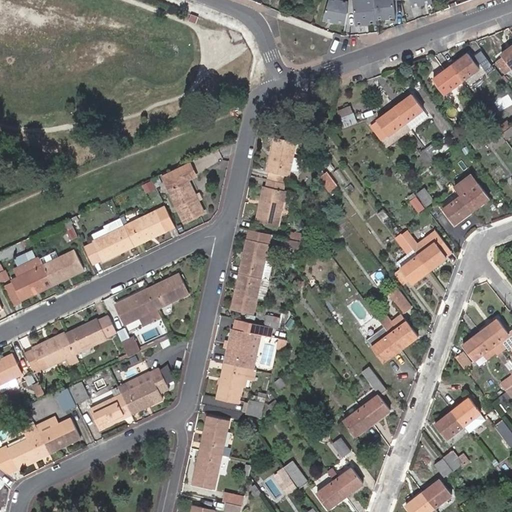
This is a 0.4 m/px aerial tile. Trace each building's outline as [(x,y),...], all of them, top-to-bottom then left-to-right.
[(348,1),(339,0),(327,0),(323,20),(345,24),(348,13),(348,1)] [(373,0),(351,0),(354,26),(377,23),(376,20),(373,0)] [(393,0),(373,0),(376,20),(396,18),(393,0)] [(511,67),(511,45),(500,54),(510,68),(511,67)] [(467,53),(450,65),(461,80),(478,68),(467,53)] [(461,80),(450,65),(432,79),(443,94),(461,80)] [(411,94),(394,106),(405,121),(422,109),(411,94)] [(405,121),(394,106),(376,119),(369,124),(380,139),(387,134),(405,121)] [(350,107),(338,112),(344,126),(356,121),(350,107)] [(422,109),(405,121),(410,129),(427,116),(422,109)] [(326,119),(317,116),(315,126),(324,128),(326,119)] [(387,134),(380,139),(385,146),(410,128),(405,121),(387,134)] [(507,121),(497,128),(501,134),(511,127),(507,121)] [(511,135),(511,128),(511,127),(501,134),(502,135),(505,140),(511,135)] [(505,140),(502,135),(492,142),(496,148),(506,141),(505,140)] [(267,180),(283,183),(285,176),(288,176),(290,168),(295,142),(274,137),(267,172),(269,172),(267,180)] [(481,137),(472,144),(477,151),(485,144),(481,137)] [(431,146),(426,149),(433,159),(438,155),(431,146)] [(426,149),(420,153),(427,163),(433,159),(426,149)] [(302,160),(292,158),(290,168),(299,170),(302,160)] [(174,170),(180,184),(186,181),(194,178),(187,164),(174,170)] [(201,213),(186,181),(180,184),(174,170),(160,177),(167,190),(182,222),(201,213)] [(327,173),(319,179),(328,191),(336,186),(327,173)] [(282,190),(283,183),(267,180),(266,187),(263,186),(256,221),(277,225),(282,200),(284,191),(282,190)] [(460,197),(472,212),(490,199),(479,184),(460,197)] [(416,193),(427,207),(435,201),(425,187),(416,193)] [(293,193),(284,191),(282,200),(291,202),(293,193)] [(409,200),(418,213),(424,209),(415,196),(409,200)] [(454,224),(472,212),(460,197),(443,209),(454,224)] [(123,227),(132,246),(163,231),(173,227),(163,208),(153,212),(123,227)] [(69,219),(61,222),(70,240),(77,236),(69,219)] [(106,235),(123,227),(119,219),(102,227),(106,235)] [(100,261),(132,246),(123,227),(106,235),(91,242),(82,247),(90,264),(99,260),(100,261)] [(249,229),(247,239),(268,244),(270,234),(249,229)] [(408,234),(404,237),(417,255),(428,270),(429,270),(453,254),(437,231),(417,246),(408,234)] [(417,255),(404,237),(402,234),(396,238),(408,255),(397,263),(398,264),(400,267),(417,255)] [(295,240),(285,237),(283,243),(295,246),(292,258),(296,259),(301,241),(295,240)] [(261,278),(265,259),(268,244),(247,239),(239,273),(261,278)] [(41,267),(50,286),(82,271),(72,251),(41,267)] [(39,259),(42,266),(58,258),(54,252),(39,259)] [(428,270),(417,255),(400,267),(398,264),(392,269),(401,281),(406,276),(411,283),(428,270)] [(18,301),(50,286),(41,267),(37,259),(31,261),(35,269),(18,277),(9,282),(18,301)] [(265,259),(261,278),(269,280),(273,261),(265,259)] [(35,269),(31,261),(14,270),(18,277),(35,269)] [(180,273),(147,289),(157,309),(189,293),(180,273)] [(256,296),(261,278),(239,273),(231,307),(253,312),(256,296)] [(261,278),(256,296),(265,298),(269,280),(261,278)] [(297,280),(294,287),(299,290),(303,283),(297,280)] [(408,301),(393,281),(385,287),(400,307),(408,301)] [(9,282),(2,285),(11,304),(18,301),(9,282)] [(157,309),(147,289),(115,304),(125,324),(157,309)] [(291,311),(286,315),(292,323),(297,319),(291,311)] [(116,331),(108,314),(97,319),(66,334),(75,353),(106,338),(105,336),(116,331)] [(265,325),(277,328),(280,317),(267,314),(265,325)] [(384,327),(389,333),(401,348),(418,336),(407,320),(396,328),(386,316),(380,321),(384,327)] [(225,362),(246,367),(253,333),(260,335),(262,324),(236,318),(234,329),(232,329),(225,362)] [(497,319),(480,332),(491,347),(504,364),(508,360),(501,350),(507,345),(510,348),(511,346),(511,331),(511,332),(508,334),(497,319)] [(359,346),(364,352),(372,346),(389,333),(384,327),(359,346)] [(168,332),(158,336),(160,341),(170,337),(168,332)] [(491,347),(480,332),(463,346),(474,361),(491,347)] [(253,369),(260,335),(253,333),(246,367),(253,369)] [(401,348),(389,333),(372,346),(383,361),(401,348)] [(75,353),(66,334),(34,349),(24,353),(31,368),(41,364),(43,368),(75,353)] [(170,337),(160,341),(162,346),(172,341),(170,337)] [(279,338),(277,347),(283,355),(286,339),(279,338)] [(75,353),(58,361),(61,368),(78,360),(75,353)] [(462,353),(455,358),(463,368),(470,364),(462,353)] [(0,383),(7,380),(21,373),(12,354),(0,359),(1,361),(0,361),(0,383)] [(244,375),(246,367),(225,362),(217,397),(239,401),(244,375)] [(41,364),(31,368),(33,373),(43,368),(41,364)] [(379,364),(372,370),(380,381),(388,375),(379,364)] [(122,394),(131,413),(162,398),(159,391),(169,386),(160,367),(151,372),(150,372),(153,379),(130,390),(122,394)] [(253,369),(246,367),(244,375),(253,377),(254,369),(253,369)] [(363,373),(379,394),(380,394),(386,389),(380,381),(372,370),(370,367),(363,373)] [(30,373),(24,377),(28,385),(34,382),(30,373)] [(511,375),(500,384),(505,390),(506,389),(511,384),(511,375)] [(0,383),(0,391),(10,387),(7,380),(0,383)] [(81,381),(68,388),(74,400),(76,403),(88,397),(86,393),(81,381)] [(126,382),(118,386),(119,388),(122,394),(130,390),(126,382)] [(38,383),(33,385),(40,399),(45,397),(38,383)] [(65,411),(77,405),(74,400),(68,388),(57,393),(65,411)] [(98,429),(131,413),(122,394),(117,396),(89,409),(98,429)] [(380,394),(361,408),(372,423),(390,409),(380,394)] [(251,401),(265,404),(266,399),(252,396),(251,401)] [(470,396),(452,410),(464,425),(481,411),(470,396)] [(265,404),(251,401),(250,401),(247,413),(262,417),(265,404)] [(372,423),(361,408),(344,420),(355,435),(372,423)] [(464,425),(452,410),(435,424),(447,439),(464,425)] [(480,412),(464,425),(469,432),(485,419),(480,412)] [(201,449),(222,454),(229,420),(208,415),(201,449)] [(39,433),(49,453),(80,437),(71,418),(57,424),(54,417),(36,425),(39,433)] [(511,431),(502,418),(500,420),(495,423),(494,424),(504,437),(510,445),(511,443),(511,431)] [(35,424),(26,429),(30,438),(39,433),(36,425),(35,424)] [(17,468),(49,453),(39,433),(30,438),(8,448),(7,447),(0,449),(0,467),(4,471),(16,465),(17,468)] [(340,437),(332,443),(341,456),(350,450),(340,437)] [(214,489),(222,454),(201,449),(193,484),(214,489)] [(452,450),(443,457),(453,469),(461,463),(452,450)] [(453,469),(443,457),(434,463),(444,476),(453,469)] [(293,460),(284,467),(299,487),(308,480),(293,460)] [(352,467),(334,480),(345,495),(363,482),(352,467)] [(440,479),(423,492),(435,506),(451,493),(440,479)] [(345,495),(334,480),(317,493),(328,508),(345,495)] [(435,506),(423,492),(406,505),(410,511),(427,511),(433,508),(435,506)] [(226,502),(242,505),(244,497),(228,494),(226,502)]
